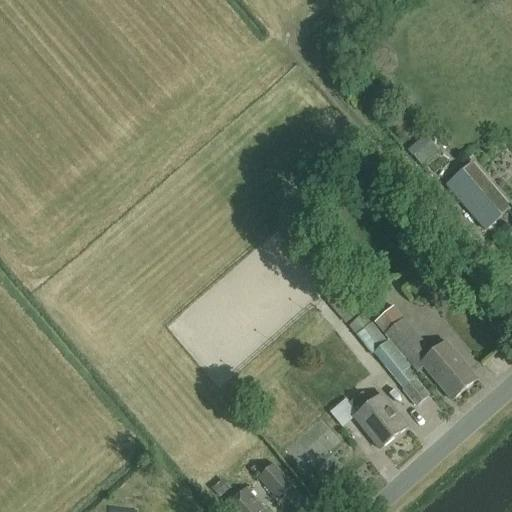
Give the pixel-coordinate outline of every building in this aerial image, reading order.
[(511,157),(498,170),(511,186),(511,157)] [(458,159),(445,169),(452,178),(464,169),(458,159)] [(447,186),(485,232),(511,208),(474,163),(447,186)] [(367,255),(353,268),(375,292),(389,279),(367,255)] [(361,312),(342,290),(328,302),(347,324),(361,312)] [(416,381),(416,382),(407,371),(410,368),(366,314),(350,326),(374,354),(404,391),(404,392),(416,407),(429,397),(416,381)] [(417,371),(423,366),(452,401),(477,380),(446,342),(433,353),(404,320),(386,336),(417,371)] [(380,451),(408,428),(382,396),(373,403),(365,393),(352,403),(360,413),(354,418),(380,451)] [(278,500),(293,486),(274,466),(259,479),(278,500)] [(266,511),(247,490),(226,508),(230,511),(266,511)]
